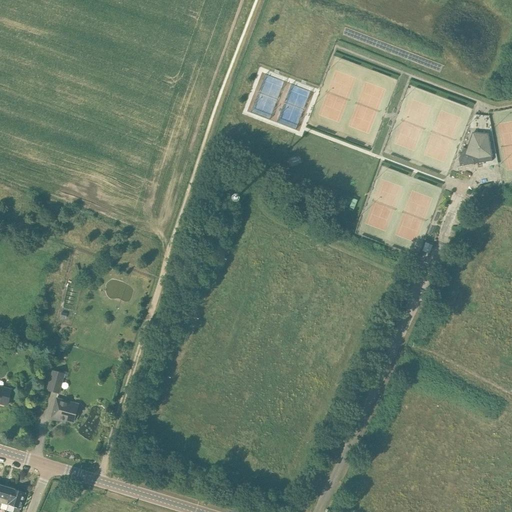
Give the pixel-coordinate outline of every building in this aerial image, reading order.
[(482,163),(483,167),(498,165),(489,116),(474,115),(459,160),(460,166),(482,163)] [(472,172),(475,186),(490,183),(490,182),(496,181),(494,168),(472,172)] [(423,251),(429,253),(432,245),(426,243),(423,251)] [(64,374),(53,371),(48,391),(59,394),(64,374)] [(0,387),(0,403),(7,405),(11,390),(0,387)] [(65,422),(66,420),(74,422),(74,420),(75,420),(76,420),(77,419),(78,418),(79,416),(79,415),(79,414),(79,413),(76,413),(78,405),(57,398),(51,418),(65,422)] [(0,490),(0,509),(2,503),(8,505),(13,489),(2,485),(0,490)] [(25,493),(13,489),(8,505),(15,507),(13,511),(19,511),(23,500),(25,493)]
